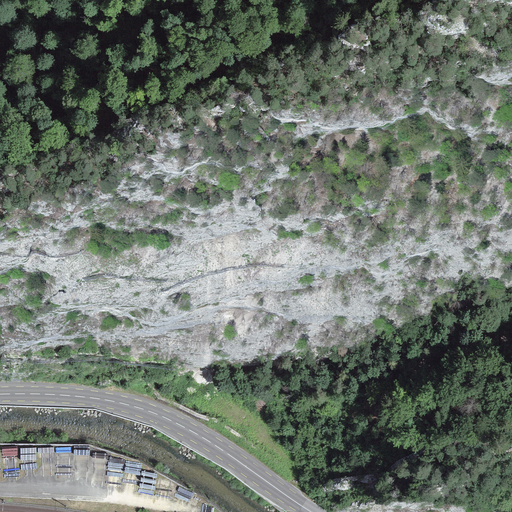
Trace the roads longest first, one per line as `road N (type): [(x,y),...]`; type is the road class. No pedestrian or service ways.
road 1 (primary): [(0,393),(90,397),(165,417),(311,511)]
road 2 (track): [(0,487),(107,492),(194,511)]
